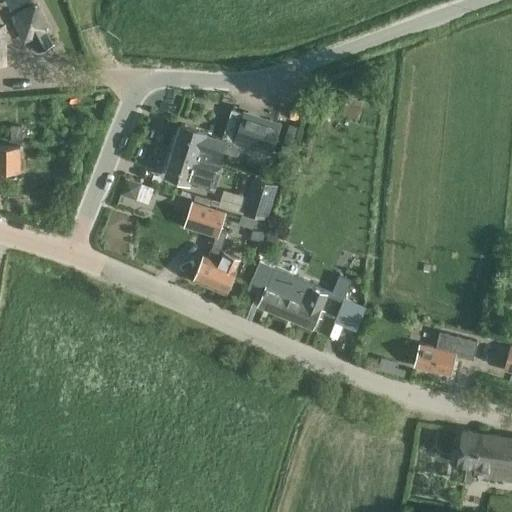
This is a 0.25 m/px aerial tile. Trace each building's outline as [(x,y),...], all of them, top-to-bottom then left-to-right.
[(38,1),(10,16),(24,43),(31,40),(38,53),(55,44),(49,31),(52,29),(38,1)] [(244,113),(235,141),(241,143),(263,150),(270,153),(273,142),(280,123),(270,120),(251,114),(245,112),(244,113)] [(10,124),(10,141),(21,141),(21,124),(10,124)] [(174,133),(169,147),(198,157),(218,163),(219,158),(222,151),(237,156),(239,149),(260,156),(263,150),(241,143),(235,141),(222,137),(222,138),(206,133),(207,132),(181,124),(178,134),(174,133)] [(0,170),(20,171),(20,146),(0,145),(0,170)] [(169,147),(165,161),(169,162),(165,173),(184,179),(191,182),(214,189),(222,164),(218,163),(198,157),(169,147)] [(309,165),(296,161),(292,175),(306,179),(309,165)] [(247,198),(243,211),(245,211),(267,218),(277,185),(254,178),(247,198)] [(152,188),(141,184),(126,179),(122,193),(137,198),(138,193),(149,196),(152,188)] [(207,257),(204,255),(194,279),(225,293),(236,269),(235,269),(240,258),(221,249),(227,232),(219,229),(225,212),(193,201),(185,225),(216,235),(214,242),(213,246),(207,257)] [(268,222),(244,214),(241,214),(241,215),(238,224),(253,229),(251,238),(262,242),(268,222)] [(247,289),(262,295),(258,305),(312,329),(327,294),(342,300),(350,278),(338,273),(332,289),(315,282),(314,284),(259,260),(250,282),(247,289)] [(347,297),(338,320),(360,329),(370,307),(347,297)] [(420,345),(419,346),(415,365),(450,374),(455,354),(471,358),(475,340),(439,331),(436,344),(435,349),(420,345)] [(395,366),(393,374),(404,377),(406,369),(395,366)] [(511,436),(462,429),(459,449),(457,463),(467,465),(465,480),(474,482),(475,474),(511,479),(511,436)]
